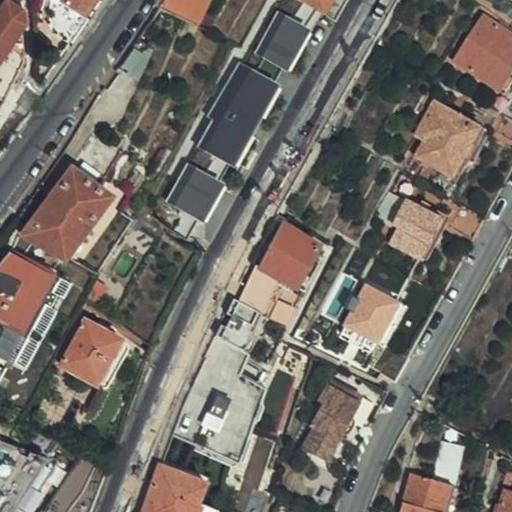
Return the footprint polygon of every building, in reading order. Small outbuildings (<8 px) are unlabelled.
[(0,107),(19,69),(25,58),(23,23),(23,8),(8,0),(6,0),(0,8),(0,107)] [(65,41),(71,44),(90,19),(85,15),(95,0),(63,0),(67,2),(66,4),(63,7),(48,29),(65,41)] [(176,124),(139,194),(135,200),(142,206),(173,226),(175,228),(176,226),(201,182),(239,116),(304,0),(311,0),(313,1),(313,0),(250,0),(230,33),(225,31),(186,106),(176,124)] [(155,0),(183,12),(189,0),(155,0)] [(511,30),(472,5),(442,50),(490,80),(511,46),(511,30)] [(500,101),(511,107),(511,83),(500,101)] [(403,105),(414,112),(426,92),(414,84),(403,105)] [(426,92),(414,112),(418,113),(430,94),(426,92)] [(414,112),(408,125),(413,130),(404,148),(441,168),(450,150),(470,116),(430,94),(418,113),(414,112)] [(511,117),(494,107),(487,122),(506,133),(511,136),(511,117)] [(18,191),(8,205),(8,221),(53,246),(57,241),(97,188),(61,161),(31,201),(18,191)] [(369,203),(380,209),(394,186),(382,179),(369,203)] [(380,209),(385,212),(396,194),(398,188),(394,186),(380,209)] [(97,188),(57,241),(64,246),(105,193),(97,188)] [(389,216),(379,232),(413,250),(421,237),(436,209),(398,188),(396,194),(385,212),(385,214),(389,216)] [(475,206),(452,194),(438,218),(461,230),(475,206)] [(267,210),(244,253),(257,260),(282,274),(292,256),(301,242),(308,246),(311,237),(306,234),(267,210)] [(0,355),(3,357),(36,297),(44,301),(52,289),(40,282),(48,267),(5,243),(0,251),(0,355)] [(244,253),(227,289),(250,302),(251,302),(265,271),(255,266),(257,260),(244,253)] [(36,297),(3,357),(14,362),(63,276),(48,267),(40,282),(52,289),(44,301),(36,297)] [(330,313),(344,321),(353,326),(365,332),(390,288),(356,269),(330,313)] [(86,274),(78,289),(88,296),(97,280),(86,274)] [(220,301),(209,324),(213,327),(231,338),(233,335),(248,305),(250,302),(227,289),(222,287),(216,299),(220,301)] [(248,305),(233,335),(238,338),(254,308),(248,305)] [(115,398),(120,401),(127,382),(101,371),(118,339),(117,333),(108,328),(74,308),(50,354),(85,373),(91,377),(87,387),(115,398)] [(353,326),(344,321),(341,326),(351,331),(353,326)] [(360,357),(369,361),(386,370),(393,357),(399,347),(374,333),(369,344),(360,357)] [(187,389),(170,423),(183,430),(219,447),(252,374),(224,359),(208,350),(187,389)] [(371,396),(342,380),(321,369),(311,387),(314,390),(289,436),(317,451),(323,439),(343,450),(371,396)] [(87,444),(71,438),(54,467),(69,477),(87,444)] [(413,470),(401,511),(447,511),(456,482),(464,446),(444,441),(436,477),(413,470)] [(197,474),(149,451),(130,505),(146,511),(200,511),(206,500),(190,492),(197,474)] [(511,511),(511,489),(496,484),(487,511),(511,511)] [(42,487),(30,505),(41,511),(45,511),(52,502),(44,497),(47,491),(42,487)] [(65,511),(53,503),(47,511),(65,511)]
